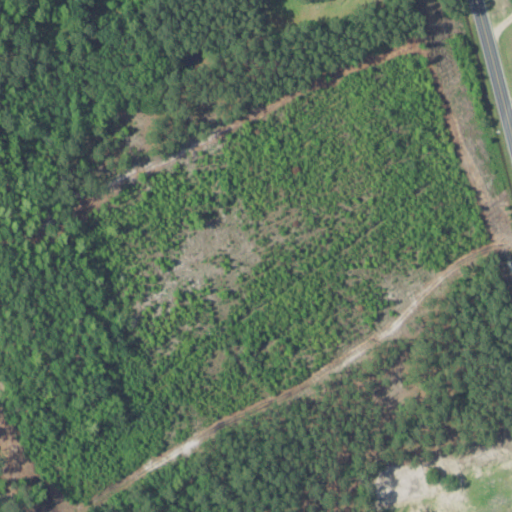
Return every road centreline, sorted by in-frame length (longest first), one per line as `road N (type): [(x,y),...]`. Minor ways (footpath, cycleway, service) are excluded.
road 1 (residential): [(511,416),(341,478)]
road 2 (secondary): [(511,132),(477,0)]
